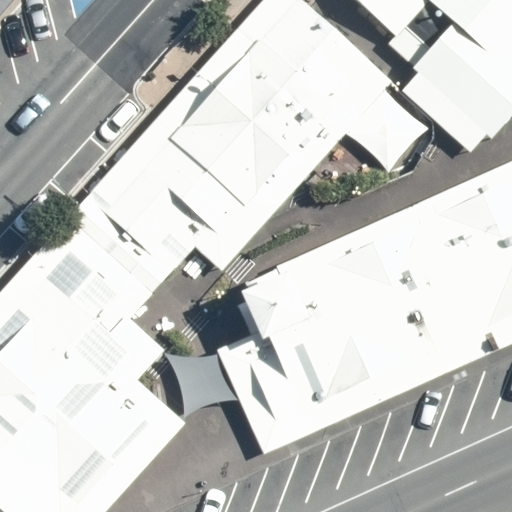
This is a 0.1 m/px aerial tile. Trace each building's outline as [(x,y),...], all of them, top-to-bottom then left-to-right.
[(83,207),(0,298),(0,505),(7,511),(35,511),(61,484),(85,507),(174,410),(144,382),(170,354),(133,322),(204,252),(378,64),(300,0),(270,0),(258,14),(83,207)] [(0,0),(0,25),(22,0),(0,0)] [(511,123),(511,0),(350,0),(395,40),(388,48),(420,77),(403,95),(473,159),(491,138),(495,142),(511,123)] [(378,64),(204,252),(226,272),(399,84),(378,64)] [(277,356),(253,367),(279,424),(511,320),(511,165),(280,270),(308,331),(272,346),(277,356)] [(511,346),(511,320),(279,424),(253,367),(277,356),(272,346),(308,331),(280,270),(246,285),(253,300),(236,308),(250,338),(220,352),(267,456),(511,346)] [(35,511),(7,511),(0,505),(0,511),(111,511),(189,426),(174,410),(85,507),(61,484),(35,511)]
